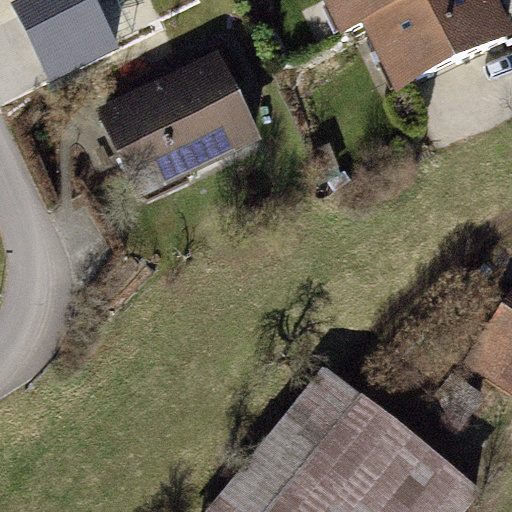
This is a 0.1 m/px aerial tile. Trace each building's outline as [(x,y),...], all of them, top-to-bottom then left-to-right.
[(22,0),(18,2),(58,84),(129,50),(105,0),(22,0)] [(321,0),(354,67),(380,54),(408,112),(511,61),(511,25),(499,0),(321,0)] [(229,62),(107,116),(151,214),(273,160),(229,62)] [(510,391),(511,389),(511,287),(461,354),(510,391)] [(487,511),(490,509),(330,378),(219,511),(487,511)]
